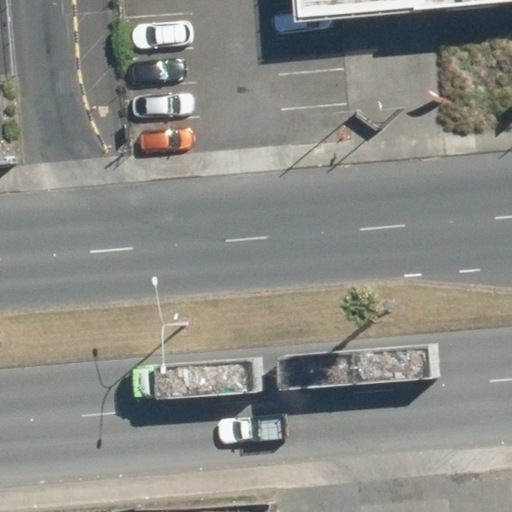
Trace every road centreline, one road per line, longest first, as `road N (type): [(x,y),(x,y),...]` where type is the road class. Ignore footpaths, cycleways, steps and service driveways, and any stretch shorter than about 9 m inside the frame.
road 1 (primary): [(511,381),(0,423)]
road 2 (primary): [(0,261),(511,221)]
